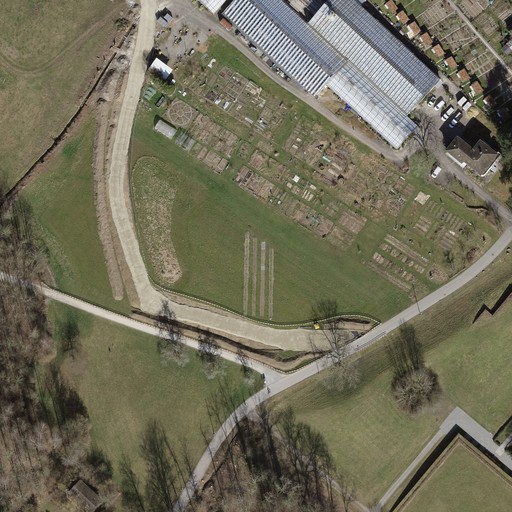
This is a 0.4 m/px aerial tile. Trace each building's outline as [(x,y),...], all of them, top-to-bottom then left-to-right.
[(196,0),(214,16),(228,0),(196,0)] [(276,0),(236,0),(223,14),(313,98),(326,84),(397,150),(416,130),(404,119),(439,82),(369,18),(374,12),(360,0),(294,0),(314,18),(305,27),(276,0)] [(427,43),(433,41),(430,32),(424,34),(427,43)] [(146,63),(152,53),(145,50),(140,60),(146,63)] [(453,55),(447,59),(453,68),(459,64),(453,55)] [(157,56),(151,66),(168,77),(174,67),(157,56)] [(474,83),(478,92),(484,90),(480,81),(474,83)] [(447,151),(481,177),(497,155),(480,141),(472,151),(457,139),(447,151)] [(79,480),(66,494),(86,511),(92,511),(102,501),(79,480)]
